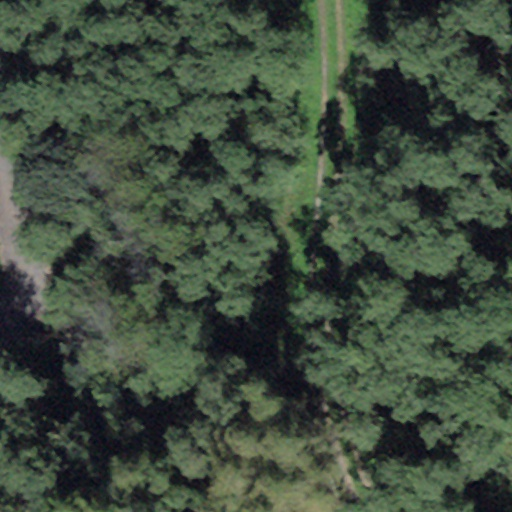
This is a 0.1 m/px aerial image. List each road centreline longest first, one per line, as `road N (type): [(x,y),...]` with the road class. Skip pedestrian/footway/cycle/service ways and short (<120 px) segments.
road 1 (track): [(331,0),(304,344),(351,511)]
road 2 (unclassified): [(0,371),(40,363),(51,339),(0,169)]
